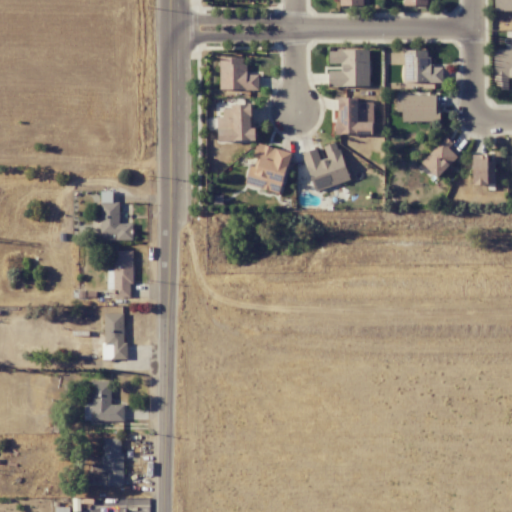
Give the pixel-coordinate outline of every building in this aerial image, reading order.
[(511,10),(511,0),(493,0),(494,11),(511,10)] [(511,49),(494,49),(494,90),(507,90),(507,77),(511,76),(511,49)] [(369,50),(328,50),(328,63),(341,63),(341,71),(328,71),(328,86),(369,86),(369,50)] [(429,50),(404,50),(404,82),(442,82),(442,67),(429,67),(429,50)] [(245,58),(220,57),(219,89),(258,90),(258,75),(245,75),(245,58)] [(402,121),(437,121),(437,95),(396,96),(396,111),(402,111),(402,121)] [(372,102),(358,102),(358,98),(338,98),(338,123),(335,123),(334,133),(372,134),(372,102)] [(251,104),(231,104),(231,109),(222,109),(223,117),(217,117),(218,141),(256,140),(255,128),(251,128),(251,104)] [(421,163),(437,178),(457,156),(448,148),(452,143),(444,136),(421,163)] [(302,153),(314,191),(349,181),(337,142),(323,146),(327,159),(320,161),(316,149),(302,153)] [(290,152),(256,143),(253,157),(256,158),(254,167),(249,165),(244,184),(279,193),(290,152)] [(472,184),(494,185),(495,161),(487,161),(487,155),(473,154),(472,184)] [(118,202),(99,203),(100,241),(132,240),(132,223),(119,224),(118,202)] [(113,251),(114,297),(132,297),(131,251),(113,251)] [(124,313),(104,313),(104,345),(113,345),(113,360),(125,360),(124,313)] [(110,381),(90,381),(91,402),(84,402),(84,411),(83,411),(84,421),(124,420),(124,404),(110,404),(110,381)] [(119,438),(102,439),(102,461),(120,461),(119,438)]
